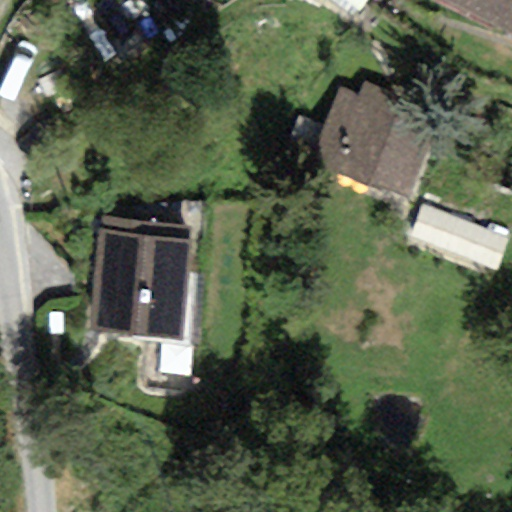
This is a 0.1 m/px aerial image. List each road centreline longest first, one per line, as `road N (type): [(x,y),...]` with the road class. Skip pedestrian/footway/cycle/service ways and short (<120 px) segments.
road 1 (unclassified): [(38,511),(0,244)]
road 2 (track): [(511,113),(314,0)]
